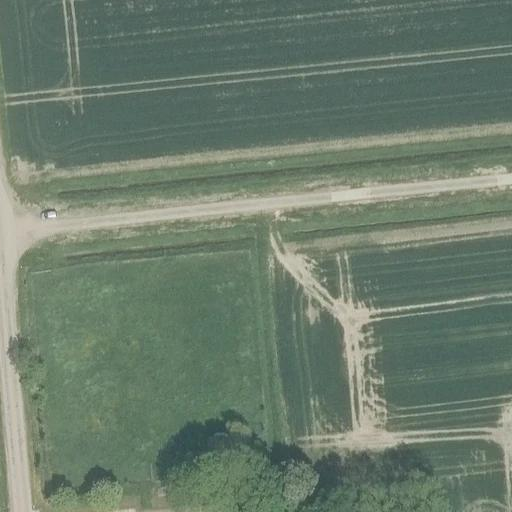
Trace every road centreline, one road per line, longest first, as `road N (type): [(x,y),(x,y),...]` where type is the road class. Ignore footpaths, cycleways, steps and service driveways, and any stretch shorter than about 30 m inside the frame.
road 1 (track): [(0,234),(511,181)]
road 2 (tertiary): [(19,511),(0,265)]
